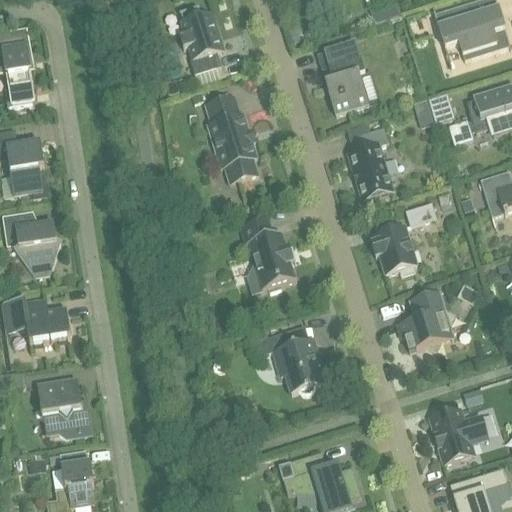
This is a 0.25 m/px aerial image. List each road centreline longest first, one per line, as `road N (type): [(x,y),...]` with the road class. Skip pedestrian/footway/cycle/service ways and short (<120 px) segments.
road 1 (residential): [(127,511),(52,27),(39,13),(0,19)]
road 2 (residential): [(421,511),(263,0)]
